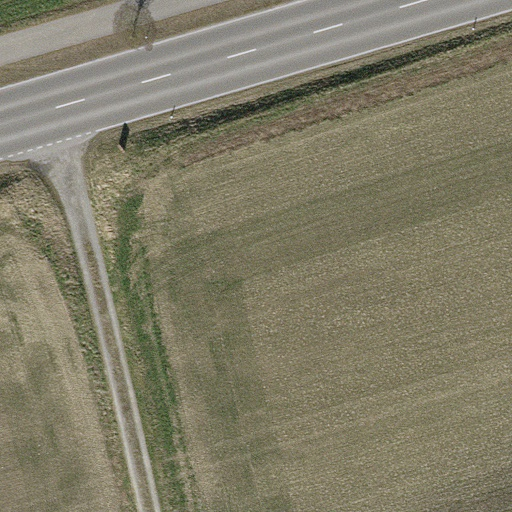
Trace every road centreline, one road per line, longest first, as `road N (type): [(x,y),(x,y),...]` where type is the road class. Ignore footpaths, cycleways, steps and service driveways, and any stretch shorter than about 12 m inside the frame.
road 1 (primary): [(428,0),(0,126)]
road 2 (track): [(59,108),(148,511)]
